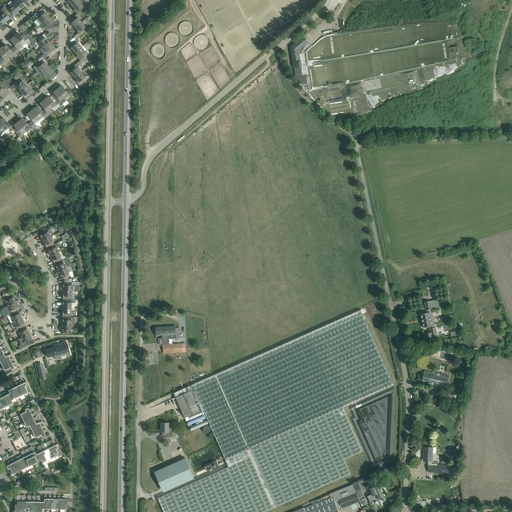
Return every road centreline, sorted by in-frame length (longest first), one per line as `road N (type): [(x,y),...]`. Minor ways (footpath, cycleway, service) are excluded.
road 1 (unclassified): [(404,511),(406,387),(353,135)]
road 2 (secondary): [(108,202),(103,511)]
road 3 (secondary): [(120,511),(125,202)]
road 4 (unclassified): [(125,202),(139,193),(151,155),(331,0)]
road 5 (secondary): [(125,202),(129,0)]
road 6 (secondary): [(111,0),(108,202)]
road 7 (residential): [(0,106),(14,116),(61,75),(62,22),(48,0)]
